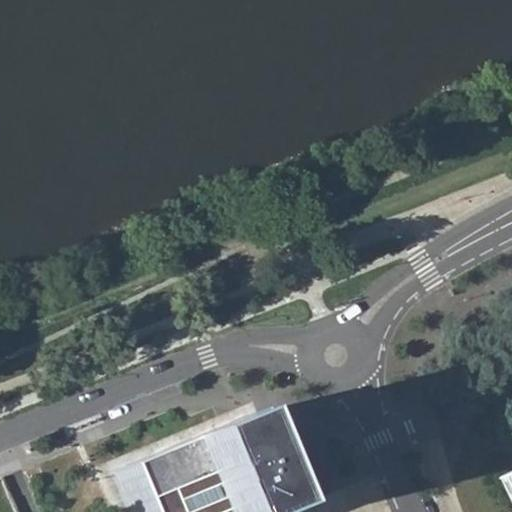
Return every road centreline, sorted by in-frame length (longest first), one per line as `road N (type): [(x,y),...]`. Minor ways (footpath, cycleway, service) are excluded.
road 1 (residential): [(0,433),(209,352),(248,343),(315,355)]
road 2 (residential): [(511,215),(391,293),(359,339)]
road 3 (residential): [(349,374),(413,511)]
